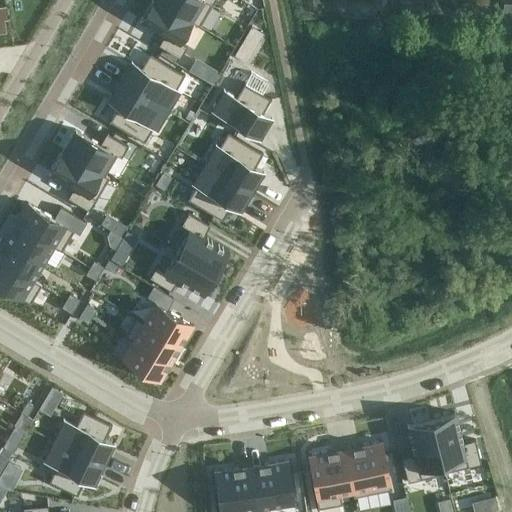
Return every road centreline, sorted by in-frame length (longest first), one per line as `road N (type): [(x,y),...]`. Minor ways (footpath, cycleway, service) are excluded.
road 1 (residential): [(180,415),(391,387),(511,337)]
road 2 (residential): [(180,415),(308,188)]
road 3 (residential): [(0,181),(107,0)]
road 4 (residential): [(0,324),(152,408),(180,415)]
road 5 (residential): [(66,0),(0,111)]
